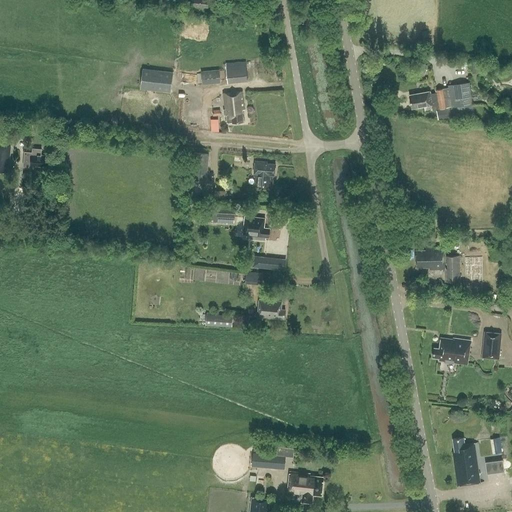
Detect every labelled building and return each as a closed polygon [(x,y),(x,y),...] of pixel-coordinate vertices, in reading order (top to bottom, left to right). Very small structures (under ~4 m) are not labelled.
[(185,0),(185,6),(190,6),(190,7),(208,9),(209,0),(185,0)] [(248,79),(247,60),(225,61),(225,80),(248,79)] [(472,62),(473,73),(483,73),(482,61),(472,62)] [(170,93),(173,72),(143,69),(140,89),(170,93)] [(221,83),(219,70),(201,72),(203,85),(221,83)] [(433,110),(447,108),(451,107),(448,89),(444,89),(436,90),(437,94),(431,95),(430,92),(410,96),(412,108),(432,105),(433,110)] [(242,111),(245,110),(243,93),(224,94),(227,123),(232,123),(243,122),(242,111)] [(445,118),(452,117),(451,108),(443,110),(445,118)] [(11,146),(0,145),(0,171),(9,173),(11,146)] [(48,167),(49,157),(41,156),(42,150),(33,149),(32,155),(26,155),(25,165),(48,167)] [(207,180),(209,154),(193,152),(191,179),(207,180)] [(256,161),(255,174),(257,174),(256,185),(270,186),(271,176),(275,176),(276,164),(268,164),(268,162),(256,161)] [(226,199),(227,189),(213,189),(213,198),(226,199)] [(211,222),(235,223),(236,208),(212,207),(211,222)] [(245,216),(243,235),(247,235),(247,238),(265,240),(265,237),(269,238),(270,229),(264,228),(265,218),(245,216)] [(430,269),(445,269),(445,247),(426,248),(426,250),(417,250),(417,267),(430,267),(430,269)] [(445,282),(460,282),(460,256),(447,256),(447,269),(445,269),(445,282)] [(285,319),(286,310),(282,310),(282,302),(260,300),(259,317),(285,319)] [(232,327),(233,316),(207,314),(206,326),(232,327)] [(482,358),(500,359),(502,333),(484,332),(482,358)] [(434,348),(433,358),(440,359),(439,362),(453,364),(453,365),(454,365),(454,364),(467,366),(471,341),(453,338),(453,341),(448,340),(449,339),(440,338),(439,349),(434,348)] [(481,483),(475,444),(466,445),(465,438),(453,440),(455,452),(452,453),(457,486),(481,483)] [(253,453),(252,465),(276,467),(277,455),(253,453)] [(486,460),(486,471),(504,470),(504,459),(486,460)] [(322,496),(324,478),(310,476),(310,474),(290,472),(288,492),(303,494),(302,502),(313,504),(314,495),(322,496)] [(251,497),(249,511),(268,511),(270,499),(251,497)]
